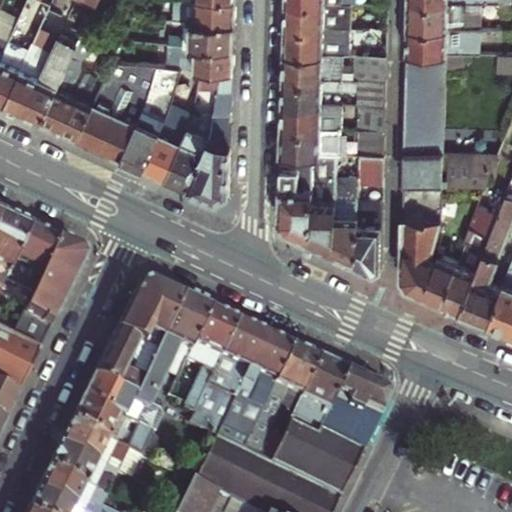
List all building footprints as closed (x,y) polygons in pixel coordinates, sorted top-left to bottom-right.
[(167,14),(167,22),(174,23),(227,25),(228,13),(227,0),(173,0),(174,14),(167,14)] [(348,8),(347,0),(278,0),(278,7),(344,8),(348,8)] [(471,31),(472,6),(400,4),(400,15),(400,30),(471,31)] [(344,31),(344,8),(278,7),(278,16),(277,31),(344,31)] [(34,120),(65,54),(71,41),(34,24),(37,18),(17,9),(12,19),(0,43),(0,104),(3,106),(7,108),(34,120)] [(0,43),(12,19),(0,13),(0,43)] [(227,34),(227,25),(174,23),(174,28),(183,28),(183,48),(227,49),(227,34)] [(471,56),(471,31),(400,30),(400,40),(400,55),(439,56),(445,56),(471,56)] [(277,39),(277,56),(336,58),(344,58),(344,31),(277,31),(277,39)] [(226,58),(227,49),(183,48),(169,48),(168,72),(175,72),(191,72),(212,71),(226,71),(226,58)] [(55,130),(72,137),(87,104),(94,90),(98,80),(102,72),(95,68),(90,78),(80,98),(65,91),(75,71),(70,69),(74,59),(65,54),(34,120),(55,130)] [(400,55),(399,74),(397,158),(447,156),(446,134),(450,134),(450,107),(443,107),(445,56),(439,56),(400,55)] [(377,84),(377,58),(350,58),(350,75),(335,75),(336,58),(277,56),(277,66),(276,82),(377,84)] [(80,98),(90,78),(75,71),(65,91),(80,98)] [(212,71),(191,72),(188,92),(209,92),(212,71)] [(226,71),(212,71),(209,92),(225,93),(226,71)] [(92,146),(115,156),(139,105),(126,99),(123,104),(119,102),(134,72),(128,72),(119,89),(114,100),(107,114),(92,146)] [(128,72),(102,72),(98,80),(119,89),(128,72)] [(147,72),(139,105),(115,156),(130,163),(137,166),(161,115),(175,72),(168,72),(147,72)] [(276,94),(276,108),(334,109),(334,93),(350,93),(349,109),(376,110),(377,84),(276,82),(276,94)] [(87,104),(107,114),(114,100),(94,90),(87,104)] [(209,92),(203,131),(225,130),(225,93),(209,92)] [(92,146),(107,114),(87,104),(72,137),(85,143),(92,146)] [(275,119),(275,131),(333,133),(339,133),(351,133),(376,134),(376,110),(349,109),(347,109),(347,124),(334,124),(334,109),(276,108),(275,119)] [(166,117),(161,115),(137,166),(152,173),(158,176),(181,128),(164,121),(166,117)] [(190,131),(181,128),(158,176),(180,186),(202,137),(203,131),(205,119),(199,119),(197,124),(194,123),(190,131)] [(225,130),(203,131),(202,137),(215,142),(218,137),(224,139),(225,130)] [(300,158),(306,158),(314,158),(330,158),(332,158),(333,133),(275,131),(275,142),(274,157),(300,158)] [(375,158),(376,134),(351,133),(351,158),(375,158)] [(211,200),(223,192),(224,139),(218,137),(215,142),(202,137),(180,186),(200,195),(211,200)] [(447,156),(397,158),(396,190),(434,190),(476,190),(490,156),(447,156)] [(274,157),(274,178),(306,179),(306,164),(300,163),(300,158),(274,157)] [(306,179),(304,245),(322,253),(326,255),(329,179),(330,158),(314,158),(314,164),(306,164),(306,179)] [(375,158),(351,158),(350,177),(350,188),(374,188),(375,158)] [(329,179),(326,255),(341,262),(349,265),(350,218),(348,216),(348,202),(348,200),(345,200),(345,192),(350,192),(350,188),(350,177),(342,177),(342,180),(329,179)] [(273,223),(279,234),(295,242),(304,245),(306,179),(274,178),(273,223)] [(395,278),(402,289),(415,295),(429,257),(425,256),(433,221),(434,190),(396,190),(395,278)] [(474,318),(482,321),(495,287),(481,282),(511,203),(511,200),(499,195),(491,215),(474,258),(454,310),(474,318)] [(374,270),(374,216),(374,202),(348,202),(348,216),(350,218),(349,265),(364,272),(369,274),(374,270)] [(454,310),(474,258),(491,215),(470,207),(460,231),(463,233),(475,238),(472,246),(460,241),(434,302),(450,309),(454,310)] [(0,284),(1,283),(29,225),(22,222),(2,212),(0,215),(0,284)] [(56,238),(53,237),(48,234),(29,225),(1,283),(9,287),(11,282),(30,292),(38,276),(56,238)] [(440,229),(433,256),(429,257),(415,295),(430,301),(434,302),(460,241),(448,237),(452,226),(447,225),(445,230),(440,229)] [(83,263),(79,249),(73,247),(56,238),(38,276),(30,292),(10,333),(16,336),(27,316),(38,321),(28,342),(39,348),(83,263)] [(511,273),(511,264),(506,262),(495,287),(482,321),(496,327),(501,329),(511,301),(511,288),(504,285),(510,279),(511,273)] [(148,280),(138,286),(124,312),(114,331),(154,351),(159,339),(181,296),(163,287),(148,280)] [(159,339),(187,352),(209,309),(194,302),(181,296),(159,339)] [(511,301),(501,329),(511,333),(511,301)] [(191,414),(236,322),(227,318),(209,309),(187,352),(185,357),(201,365),(179,407),(191,414)] [(38,321),(27,316),(16,336),(28,342),(38,321)] [(213,435),(262,335),(252,330),(236,322),(191,414),(187,422),(213,435)] [(0,387),(15,395),(39,348),(28,342),(16,336),(10,333),(0,328),(0,387)] [(145,367),(154,351),(114,331),(111,336),(108,344),(132,356),(133,362),(145,367)] [(272,387),(291,348),(262,335),(213,435),(241,450),(258,416),(272,387)] [(120,389),(92,375),(87,384),(80,398),(120,419),(125,421),(130,424),(138,409),(144,409),(145,407),(165,368),(176,373),(185,357),(187,352),(159,339),(154,351),(145,367),(132,395),(120,389)] [(132,356),(108,344),(102,355),(92,375),(120,389),(133,362),(132,356)] [(286,423),(317,361),(309,357),(291,348),(272,387),(258,416),(241,450),(266,463),(286,423)] [(314,431),(343,374),(336,370),(317,361),(286,423),(311,436),(314,431)] [(120,389),(132,395),(145,367),(133,362),(120,389)] [(386,401),(381,391),(366,385),(343,374),(314,431),(358,455),(370,431),(382,409),(386,401)] [(15,395),(0,387),(0,419),(2,420),(7,409),(15,395)] [(115,428),(120,419),(80,398),(73,411),(68,421),(122,448),(133,426),(130,424),(125,421),(120,430),(115,428)] [(153,411),(145,407),(144,409),(138,409),(130,424),(133,426),(147,433),(155,416),(153,411)] [(122,448),(68,421),(61,435),(56,444),(73,453),(75,449),(93,459),(91,461),(114,473),(125,478),(136,455),(122,448)] [(314,431),(311,436),(286,423),(266,463),(335,499),(347,475),(358,455),(314,431)] [(136,455),(147,433),(133,426),(122,448),(136,455)] [(266,463),(241,450),(213,435),(190,482),(210,492),(246,510),(250,511),(328,511),(335,499),(266,463)] [(73,453),(56,444),(50,456),(45,465),(103,494),(114,473),(91,461),(93,459),(75,449),(73,453)] [(103,494),(45,465),(40,476),(33,489),(50,499),(53,494),(70,503),(70,505),(82,511),(109,511),(97,506),(103,494)] [(185,479),(169,511),(244,511),(246,510),(210,492),(190,482),(185,479)] [(29,496),(22,509),(28,511),(82,511),(70,505),(70,503),(53,494),(50,499),(33,489),(29,496)]
